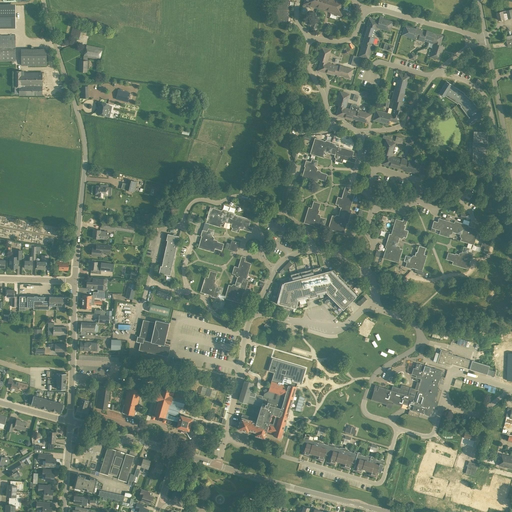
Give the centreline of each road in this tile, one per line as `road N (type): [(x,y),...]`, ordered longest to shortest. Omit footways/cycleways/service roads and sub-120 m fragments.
road 1 (unclassified): [(43,0),(85,149),(74,281)]
road 2 (residential): [(224,437),(377,483),(396,430)]
road 3 (residential): [(460,203),(490,232),(492,252),(454,284),(375,283)]
road 4 (residential): [(460,203),(495,162),(489,104),(467,81),(435,73)]
road 5 (tertiary): [(386,511),(217,465)]
road 6 (unclassified): [(74,281),(69,421)]
road 7 (unclassified): [(511,171),(486,38)]
road 8 (residential): [(255,311),(337,327),(374,303)]
road 9 (residential): [(249,318),(252,355),(224,437)]
road 10 (residential): [(417,359),(371,379),(363,404),(367,415),(396,430)]
